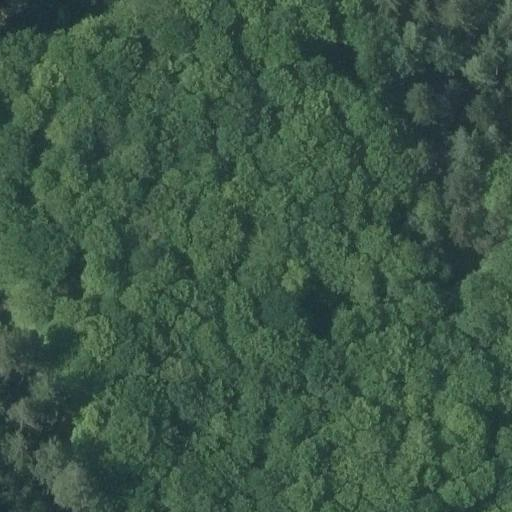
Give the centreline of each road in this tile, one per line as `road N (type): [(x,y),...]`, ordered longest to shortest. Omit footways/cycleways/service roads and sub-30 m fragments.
road 1 (track): [(354,0),(487,511)]
road 2 (track): [(301,0),(0,80)]
